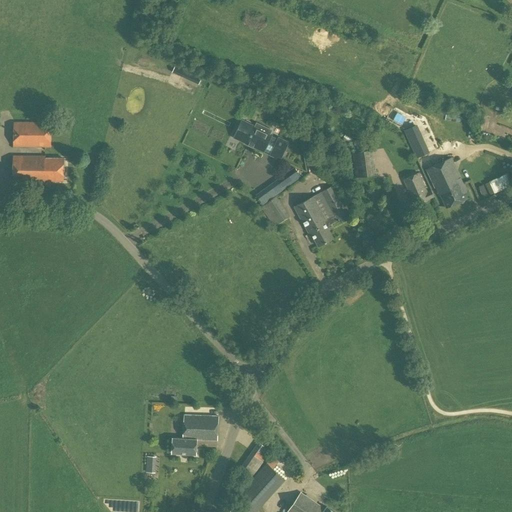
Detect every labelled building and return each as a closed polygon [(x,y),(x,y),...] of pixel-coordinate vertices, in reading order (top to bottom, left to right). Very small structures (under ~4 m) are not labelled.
[(242,120),(233,138),(264,153),(265,151),(270,154),(269,155),(280,161),(289,142),(278,137),(277,139),(272,136),(273,134),(271,133),(272,130),(256,123),(255,126),(242,120)] [(50,147),(50,123),(14,123),(13,147),(50,147)] [(428,152),(427,151),(416,126),(405,131),(416,157),(418,157),(428,152)] [(356,178),(376,175),(373,150),(352,153),(356,178)] [(307,166),(321,164),(318,151),(305,154),(307,166)] [(63,181),(64,158),(45,158),(45,156),(14,155),(13,181),(44,182),(44,180),(63,181)] [(431,190),(434,197),(438,195),(440,194),(446,208),(467,199),(464,192),(466,192),(451,158),(426,169),(435,188),(431,190)] [(434,197),(431,190),(427,192),(418,173),(404,180),(415,205),(434,197)] [(482,195),(511,188),(508,176),(479,184),(482,195)] [(282,190),(276,182),(257,196),(263,204),(282,190)] [(313,197),(329,226),(337,221),(338,221),(347,216),(331,187),(313,197)] [(288,217),(277,197),(263,206),(262,207),(274,227),(288,217)] [(327,227),(329,226),(313,197),(295,207),(309,234),(311,233),(318,247),(333,239),(327,227)] [(216,441),(217,417),(185,416),(184,439),(173,439),(172,453),(196,454),(196,440),(216,441)] [(252,477),(271,451),(258,442),(240,468),(252,477)] [(157,456),(146,456),(146,472),(157,472),(157,456)] [(278,488),(285,480),(266,463),(260,471),(278,488)] [(252,511),(256,511),(262,506),(243,489),(236,497),(252,511)] [(325,509),(301,493),(287,511),(333,511),(326,507),(325,509)]
